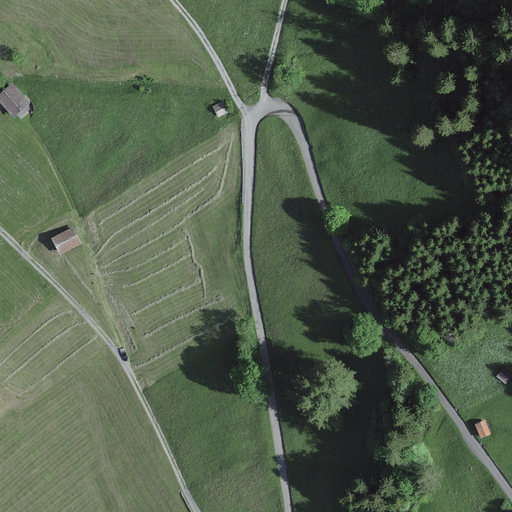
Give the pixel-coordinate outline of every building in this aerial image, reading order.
[(30,103),(13,83),(0,93),(0,102),(14,118),(30,103)] [(225,101),(213,107),(218,118),(231,112),(225,101)] [(73,227),(51,239),(60,255),(82,244),(73,227)] [(511,369),(508,366),(500,374),(511,385),(511,369)] [(484,420),(474,425),(481,439),(491,435),(484,420)]
